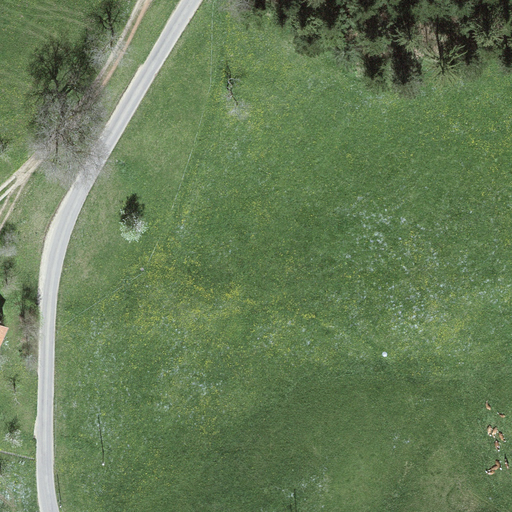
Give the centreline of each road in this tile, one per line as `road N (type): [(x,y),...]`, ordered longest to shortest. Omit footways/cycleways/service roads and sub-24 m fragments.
road 1 (unclassified): [(50,511),(44,424),(55,255),(82,187),(193,0)]
road 2 (track): [(0,193),(91,94),(145,0)]
